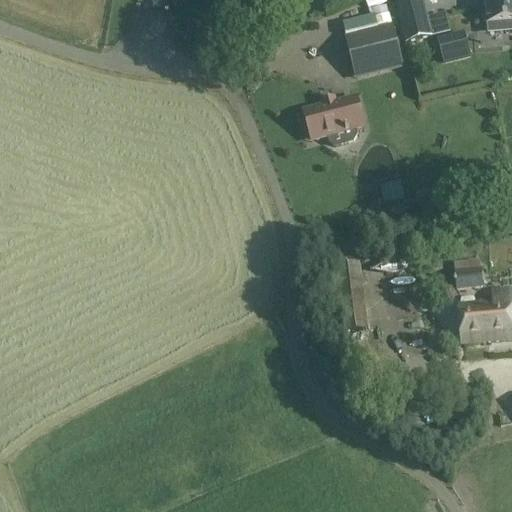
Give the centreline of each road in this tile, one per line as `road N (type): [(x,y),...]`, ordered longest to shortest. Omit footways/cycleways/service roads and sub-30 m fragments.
road 1 (unclassified): [(456,511),(439,485),(336,410),(306,370),(290,317),(278,192),(229,72)]
road 2 (unclassified): [(0,29),(84,60),(200,77),(229,72)]
road 3 (unclassified): [(229,72),(338,0)]
